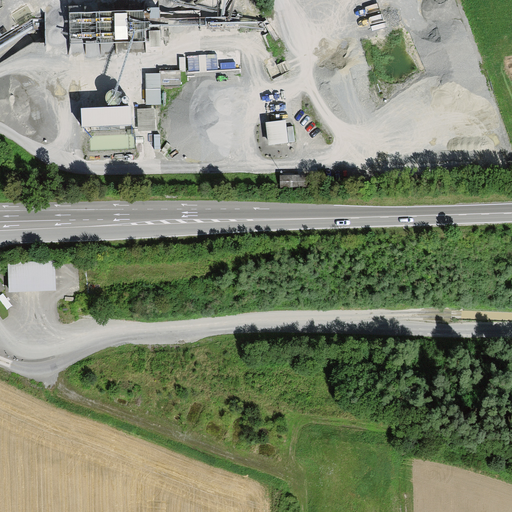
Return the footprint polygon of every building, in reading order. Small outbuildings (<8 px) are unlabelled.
[(154,4),(115,3),(114,29),(134,29),(134,28),(147,28),(147,37),(161,37),(162,10),(153,10),(154,4)] [(161,74),(146,74),(146,104),(161,103),(161,74)] [(132,106),(82,110),(83,127),(133,124),(132,106)] [(154,108),(137,110),(138,131),(156,130),(154,108)] [(268,116),(269,140),(288,139),(288,116),(268,116)] [(55,292),(54,263),(8,265),(9,294),(33,293),(55,292)]
